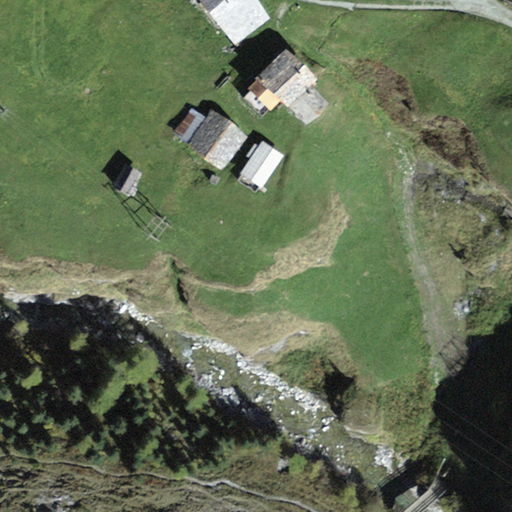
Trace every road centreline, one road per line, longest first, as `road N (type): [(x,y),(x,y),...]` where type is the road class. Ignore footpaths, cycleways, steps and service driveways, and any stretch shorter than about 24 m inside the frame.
road 1 (track): [(292,0),(283,16),(288,33),(404,144),(414,240),(452,338),(449,473)]
road 2 (track): [(0,459),(188,480),(226,501),(278,511)]
road 3 (track): [(384,0),(479,9),(511,23)]
